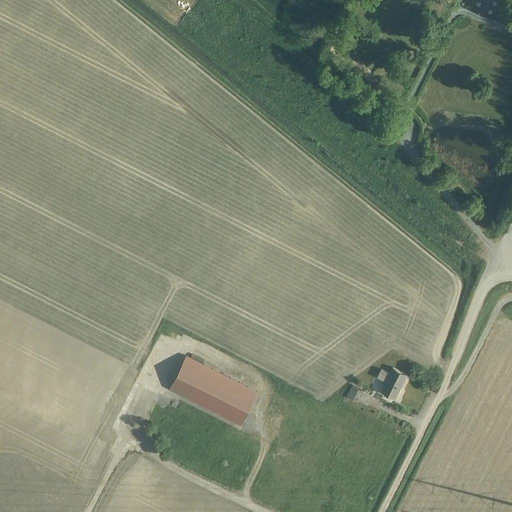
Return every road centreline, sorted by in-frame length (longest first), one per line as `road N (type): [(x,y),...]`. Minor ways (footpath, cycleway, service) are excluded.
road 1 (track): [(153,0),(406,204),(500,259)]
road 2 (track): [(271,511),(124,442),(88,511)]
road 3 (unclassified): [(500,259),(422,443)]
road 4 (unclassified): [(422,443),(500,305),(511,297)]
